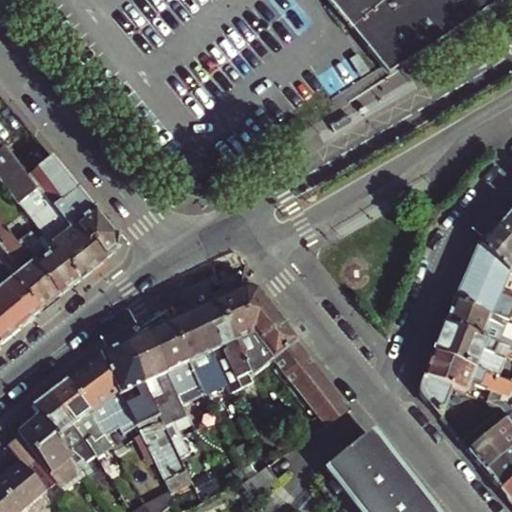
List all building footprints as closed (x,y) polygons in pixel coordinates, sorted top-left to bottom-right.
[(401,68),(495,0),(330,0),(329,2),(351,28),(361,20),(401,68)] [(401,68),(361,20),(351,28),(383,67),(390,75),(401,68)] [(78,282),(105,260),(63,212),(59,215),(31,182),(5,148),(0,151),(0,181),(18,205),(25,200),(56,240),(49,246),(54,251),(78,282)] [(66,177),(54,162),(31,182),(59,215),(63,212),(105,260),(115,252),(116,237),(66,177)] [(494,230),(511,245),(511,212),(510,211),(494,230)] [(18,218),(5,228),(59,297),(78,282),(54,251),(48,255),(18,218)] [(59,297),(5,228),(0,221),(0,263),(38,313),(51,303),(59,297)] [(511,277),(511,245),(494,230),(477,249),(506,273),(511,277)] [(477,249),(454,303),(507,324),(511,326),(511,277),(506,273),(477,249)] [(0,304),(19,330),(38,313),(0,263),(0,304)] [(243,289),(215,302),(252,373),(254,377),(273,362),(297,343),(258,292),(243,289)] [(252,373),(215,302),(192,313),(213,354),(226,348),(242,378),(252,373)] [(507,324),(454,303),(451,308),(448,316),(444,327),(507,352),(511,353),(511,341),(502,338),(507,324)] [(0,304),(0,344),(19,330),(0,304)] [(213,354),(192,313),(169,324),(206,394),(217,390),(201,359),(213,354)] [(208,399),(206,394),(169,324),(146,335),(178,395),(188,390),(193,400),(201,397),(204,401),(208,399)] [(497,380),(507,352),(444,327),(433,355),(497,380)] [(183,405),(178,395),(146,335),(124,345),(146,387),(160,416),(183,405)] [(328,382),(297,343),(273,362),(325,427),(349,409),(328,382)] [(195,483),(160,416),(146,387),(124,345),(101,356),(132,415),(154,459),(172,494),(195,483)] [(497,380),(433,355),(422,384),(420,389),(419,391),(419,394),(420,397),(423,401),(436,417),(448,389),(460,393),(465,382),(498,395),(495,400),(502,402),(511,415),(511,414),(511,380),(507,384),(497,380)] [(101,356),(67,381),(106,434),(117,426),(100,405),(109,398),(122,422),(132,415),(101,356)] [(112,442),(106,434),(67,381),(48,395),(95,456),(103,450),(113,466),(123,461),(112,442)] [(84,464),(95,456),(48,395),(32,408),(40,418),(82,472),(87,468),(84,464)] [(511,414),(511,415),(467,453),(483,472),(511,447),(511,414)] [(82,472),(40,418),(18,436),(57,484),(62,490),(83,473),(82,472)] [(429,511),(369,435),(324,470),(356,511),(429,511)] [(45,494),(57,484),(18,436),(6,447),(19,463),(45,494)] [(511,447),(483,472),(500,491),(511,480),(511,447)] [(0,479),(0,511),(24,511),(45,494),(19,463),(0,479)] [(241,485),(252,498),(276,481),(266,468),(250,479),(241,485)] [(511,480),(500,491),(511,505),(511,506),(511,480)]
